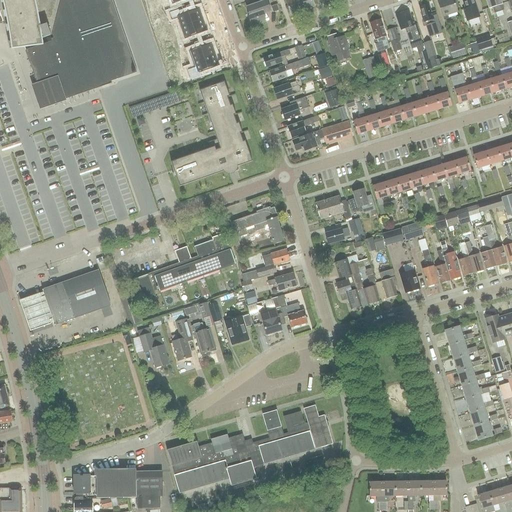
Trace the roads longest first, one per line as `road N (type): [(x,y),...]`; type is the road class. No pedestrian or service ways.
road 1 (residential): [(0,275),(285,178)]
road 2 (residential): [(285,178),(511,106)]
road 3 (residential): [(43,469),(142,443),(218,393)]
road 4 (residential): [(332,338),(285,178)]
road 5 (residential): [(241,50),(396,0)]
road 6 (residential): [(415,315),(458,461)]
road 7 (tertiary): [(36,428),(0,290)]
road 8 (residential): [(285,178),(241,50)]
road 9 (residential): [(351,463),(352,406),(332,338)]
